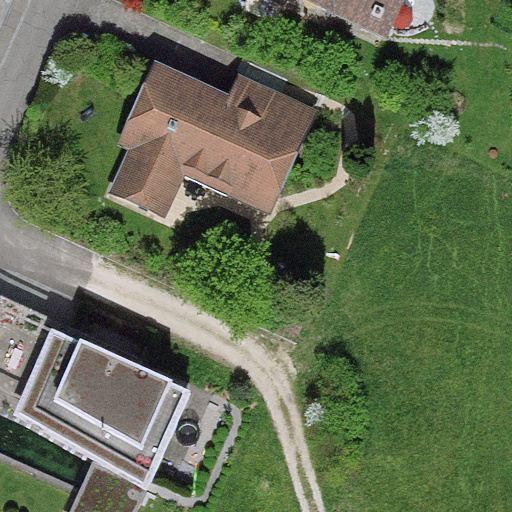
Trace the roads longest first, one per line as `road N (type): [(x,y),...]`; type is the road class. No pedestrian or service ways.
road 1 (track): [(321,511),(277,381),(249,349),(0,241)]
road 2 (residential): [(0,127),(51,0)]
